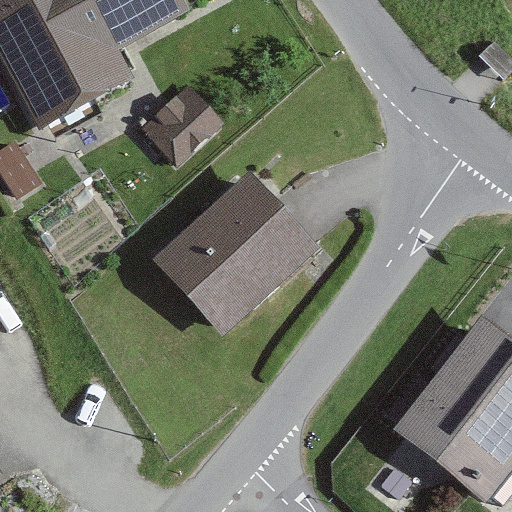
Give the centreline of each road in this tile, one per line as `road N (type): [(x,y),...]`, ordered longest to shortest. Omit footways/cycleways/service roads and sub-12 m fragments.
road 1 (unclassified): [(480,144),(240,454)]
road 2 (tertiary): [(480,144),(419,91),(344,0)]
